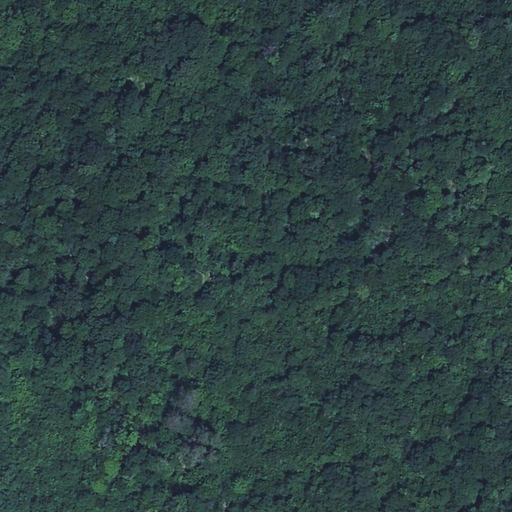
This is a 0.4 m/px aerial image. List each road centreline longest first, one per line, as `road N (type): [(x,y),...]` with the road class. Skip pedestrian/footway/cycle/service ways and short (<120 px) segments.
road 1 (track): [(219,511),(207,393),(209,277),(177,129),(231,0)]
road 2 (track): [(202,511),(129,339),(64,244),(0,62)]
